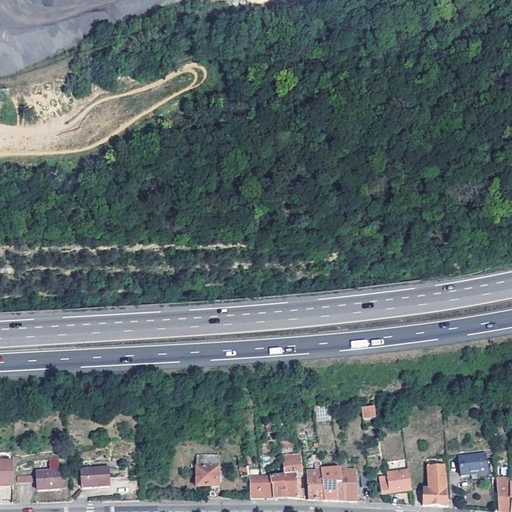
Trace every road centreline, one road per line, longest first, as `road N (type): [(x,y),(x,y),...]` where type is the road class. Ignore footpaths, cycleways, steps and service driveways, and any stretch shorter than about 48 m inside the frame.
road 1 (motorway): [(511,287),(296,318),(0,337)]
road 2 (motorway): [(0,363),(245,352),(511,320)]
road 3 (tertiary): [(87,511),(325,511)]
